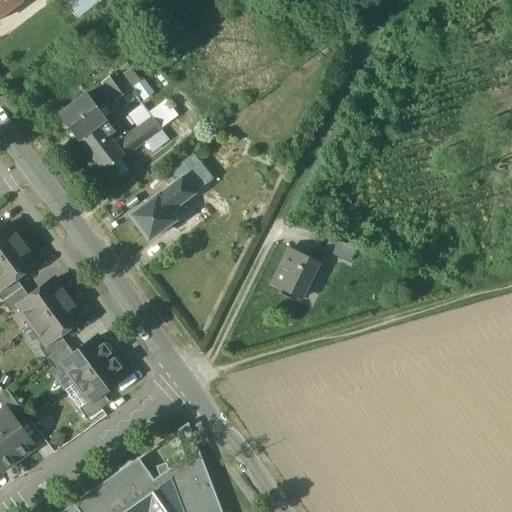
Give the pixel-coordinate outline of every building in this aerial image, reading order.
[(0,0),(0,18),(22,3),(19,0),(0,0)] [(64,0),(76,16),(95,0),(64,0)] [(130,89),(117,72),(103,83),(115,100),(130,89)] [(87,94),(59,115),(78,141),(79,140),(100,125),(107,120),(87,94)] [(132,125),(150,114),(143,104),(126,115),(132,125)] [(152,119),(115,146),(123,157),(160,129),(152,119)] [(115,146),(100,125),(79,140),(103,172),(123,157),(115,146)] [(213,179),(193,153),(161,177),(169,187),(181,178),(193,193),(213,179)] [(169,187),(156,197),(168,213),(193,193),(181,178),(169,187)] [(156,197),(130,216),(147,240),(173,221),(168,213),(156,197)] [(0,230),(0,260),(22,244),(8,224),(0,230)] [(356,248),(330,238),(323,251),(348,264),(356,248)] [(22,244),(0,260),(0,289),(0,290),(15,279),(37,263),(22,244)] [(318,264),(290,250),(271,285),(300,300),(318,264)] [(15,279),(0,290),(0,289),(0,298),(3,303),(22,289),(15,279)] [(29,298),(18,307),(19,308),(32,326),(68,299),(54,280),(29,298)] [(22,289),(3,303),(10,313),(19,308),(18,307),(29,298),(22,289)] [(68,299),(32,326),(46,344),(46,345),(59,336),(83,318),(68,299)] [(59,336),(46,345),(46,344),(39,349),(47,360),(66,345),(59,336)] [(74,355),(61,365),(61,366),(75,384),(111,357),(97,338),(74,355)] [(66,345),(47,360),(55,370),(61,366),(61,365),(74,355),(66,345)] [(111,357),(75,384),(88,402),(89,403),(102,394),(125,376),(111,357)] [(20,409),(6,390),(0,394),(0,403),(5,410),(6,409),(11,416),(20,409)] [(102,394),(89,403),(88,402),(79,409),(87,420),(109,403),(102,394)] [(11,416),(6,409),(5,410),(0,413),(0,435),(18,460),(34,448),(15,423),(11,416)] [(20,409),(11,416),(15,423),(25,416),(20,409)] [(0,469),(2,472),(18,460),(0,435),(0,469)] [(138,459),(72,505),(77,511),(62,511),(61,511),(221,511),(198,449),(168,470),(166,464),(156,468),(159,476),(153,481),(138,459)]
